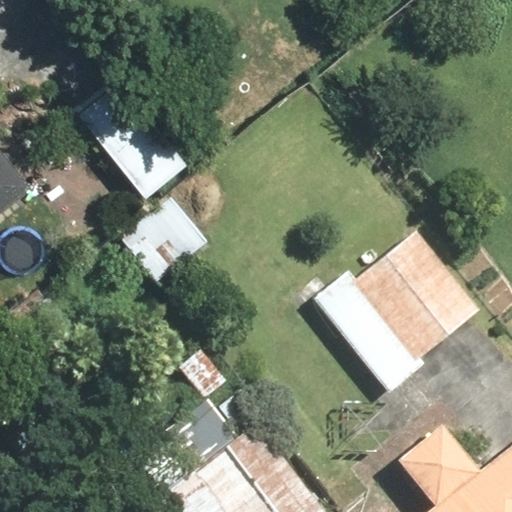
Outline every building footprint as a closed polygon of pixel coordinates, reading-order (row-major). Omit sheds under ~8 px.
[(180,164),(114,78),(73,110),(140,196),(180,164)] [(0,204),(24,185),(0,154),(0,204)] [(208,239),(168,192),(113,239),(153,286),(208,239)] [(399,211),(297,289),(378,396),(481,318),(399,211)] [(313,511),(250,426),(146,504),(151,511),(313,511)] [(427,511),(511,511),(511,447),(474,478),(437,432),(392,467),(427,511)]
